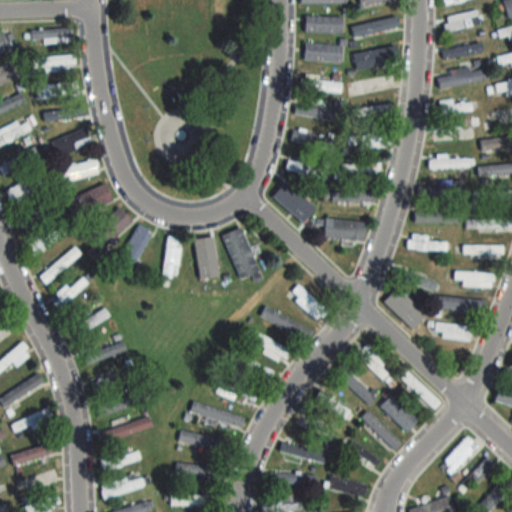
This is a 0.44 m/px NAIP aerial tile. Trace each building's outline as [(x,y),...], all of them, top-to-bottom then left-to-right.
[(390,0),(356,0),(359,9),(390,0)] [(511,0),(503,0),(501,1),(508,19),(511,17),(511,0)] [(442,17),(444,32),(479,26),(476,11),(442,17)] [(342,17),(304,17),(304,33),(342,33),(342,17)] [(394,20),(362,22),(362,33),(395,31),(394,20)] [(511,38),(511,25),(494,30),(497,42),(511,38)] [(68,30),(27,30),(27,43),(68,43),(68,30)] [(0,52),(10,49),(3,31),(0,31),(0,52)] [(341,45),(304,44),(303,61),(341,62),(341,45)] [(351,52),(352,70),(391,67),(389,48),(351,52)] [(511,52),(495,56),(496,66),(511,63),(511,52)] [(32,57),(32,72),(75,72),(75,57),(32,57)] [(0,84),(23,75),(17,61),(0,67),(0,84)] [(484,82),(482,70),(435,76),(437,88),(484,82)] [(341,82),(301,78),(300,89),(340,93),(341,82)] [(349,80),(349,92),(394,90),(393,79),(349,80)] [(495,96),(511,94),(511,80),(493,82),(495,96)] [(76,97),(75,83),(33,84),(33,98),(76,97)] [(0,113),(25,102),(20,92),(0,102),(0,113)] [(438,102),(438,112),(471,112),(471,102),(438,102)] [(341,113),(295,104),(293,114),(339,123),(341,113)] [(350,107),(350,117),(391,115),(391,106),(350,107)] [(511,107),(490,108),(490,121),(511,121),(511,107)] [(79,120),(79,109),(56,109),(56,120),(79,120)] [(0,145),(31,128),(25,117),(0,131),(0,145)] [(465,137),(464,125),(433,129),(434,140),(465,137)] [(51,140),(56,155),(91,144),(86,128),(51,140)] [(333,138),(292,130),(290,141),(331,149),(333,138)] [(386,135),(343,135),(343,147),(386,147),(386,135)] [(511,135),(479,139),(480,150),(511,147),(511,135)] [(0,165),(0,172),(2,177),(38,155),(33,145),(0,165)] [(308,162),(288,157),(285,170),(325,179),(327,171),(307,166),(308,162)] [(98,174),(96,160),(57,167),(59,181),(98,174)] [(511,163),(476,164),(476,175),(511,175),(511,163)] [(377,172),(377,164),(340,164),(340,172),(377,172)] [(13,205),(45,183),(37,171),(4,194),(13,205)] [(300,224),(314,210),(286,182),(272,196),(300,224)] [(68,200),(76,217),(112,201),(104,183),(68,200)] [(463,185),(420,185),(420,195),(463,195),(463,185)] [(375,202),(375,191),(331,191),(331,202),(375,202)] [(471,200),(487,200),(487,192),(471,192),(471,200)] [(50,210),(43,201),(18,219),(25,228),(50,210)] [(131,221),(117,207),(98,227),(112,240),(131,221)] [(413,223),(460,223),(460,213),(413,213),(413,223)] [(509,219),(465,219),(465,228),(509,228),(509,219)] [(364,221),(323,220),(323,239),(363,240),(364,221)] [(32,258),(64,235),(57,225),(25,248),(32,258)] [(119,257),(132,265),(152,233),(138,225),(119,257)] [(239,280),(258,272),(240,228),(221,236),(239,280)] [(427,236),(407,236),(407,250),(446,250),(446,241),(427,241),(427,236)] [(177,237),(163,238),(165,278),(179,277),(177,237)] [(193,239),(198,285),(211,284),(205,238),(193,239)] [(462,245),(462,254),(502,254),(502,245),(462,245)] [(37,278),(44,286),(80,254),(73,246),(37,278)] [(391,276),(431,292),(435,282),(395,266),(391,276)] [(452,280),(460,280),(460,286),(491,286),(491,272),(452,272),(452,280)] [(50,300),(57,309),(86,287),(79,279),(50,300)] [(287,296),(318,320),(327,309),(295,284),(287,296)] [(483,301),(437,295),(436,305),(482,312),(483,301)] [(311,329),(264,306),(260,316),(306,339),(311,329)] [(109,317),(105,310),(71,327),(75,335),(109,317)] [(0,325),(0,341),(16,331),(9,320),(0,325)] [(432,335),(470,341),(472,327),(434,321),(432,335)] [(290,351),(250,328),(245,337),(285,360),(290,351)] [(126,351),(122,341),(81,356),(85,365),(126,351)] [(0,371),(11,362),(15,365),(29,353),(20,342),(0,360),(0,371)] [(380,380),(387,373),(380,366),(384,362),(364,343),(353,354),(380,380)] [(228,358),(268,381),(272,373),(233,350),(228,358)] [(373,397),(341,365),(334,372),(366,404),(373,397)] [(90,382),(93,392),(136,376),(133,367),(90,382)] [(511,369),(505,369),(503,379),(511,380),(511,369)] [(432,409),(439,402),(407,370),(400,377),(432,409)] [(0,398),(0,401),(4,407),(42,381),(37,373),(0,398)] [(214,392),(233,400),(236,394),(254,402),(257,394),(220,378),(214,392)] [(314,398),(346,421),(352,413),(320,390),(314,398)] [(143,403),(139,392),(95,405),(98,416),(143,403)] [(494,403),(511,407),(511,395),(496,392),(494,403)] [(417,420),(390,394),(379,405),(406,432),(417,420)] [(244,417),(193,400),(189,411),(241,427),(244,417)] [(9,426),(14,437),(52,418),(47,407),(9,426)] [(400,443),(367,410),(359,418),(392,451),(400,443)] [(101,431),(104,441),(152,427),(149,417),(101,431)] [(230,441),(181,430),(178,441),(228,452),(230,441)] [(438,466),(448,475),(476,447),(467,437),(438,466)] [(326,454),(282,440),(279,451),(323,464),(326,454)] [(374,468),(379,460),(352,440),(347,448),(374,468)] [(58,452),(55,441),(10,455),(13,465),(58,452)] [(134,464),(132,452),(100,457),(101,469),(134,464)] [(221,468),(175,462),(174,472),(219,478),(221,468)] [(140,473),(99,487),(103,499),(144,485),(140,473)] [(268,484),(315,484),(315,473),(268,473),(268,484)] [(362,496),(365,484),(324,474),(321,487),(362,496)] [(486,511),(511,486),(511,482),(506,476),(470,511),(486,511)] [(216,494),(169,494),(169,506),(216,506),(216,494)] [(453,511),(449,496),(407,509),(407,511),(453,511)] [(18,511),(41,511),(60,508),(57,497),(17,506),(18,511)] [(260,497),(260,511),(299,511),(300,502),(292,502),(292,497),(260,497)] [(151,511),(148,500),(100,511),(151,511)]
